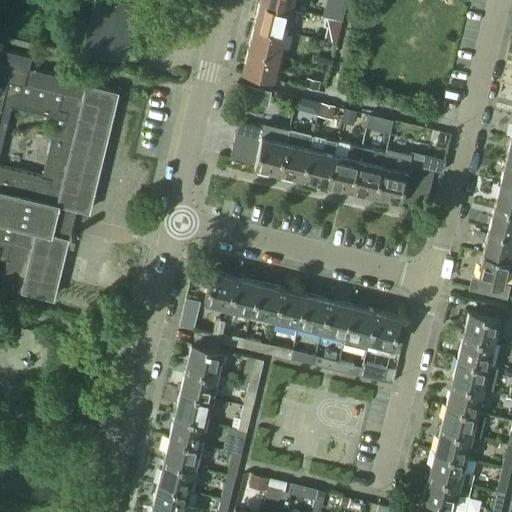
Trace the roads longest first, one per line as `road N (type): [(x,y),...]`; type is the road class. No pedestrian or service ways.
road 1 (residential): [(169,224),(104,511)]
road 2 (residential): [(438,286),(507,0)]
road 3 (residential): [(438,286),(169,224)]
road 4 (residential): [(224,0),(169,224)]
road 5 (residential): [(395,467),(438,286)]
